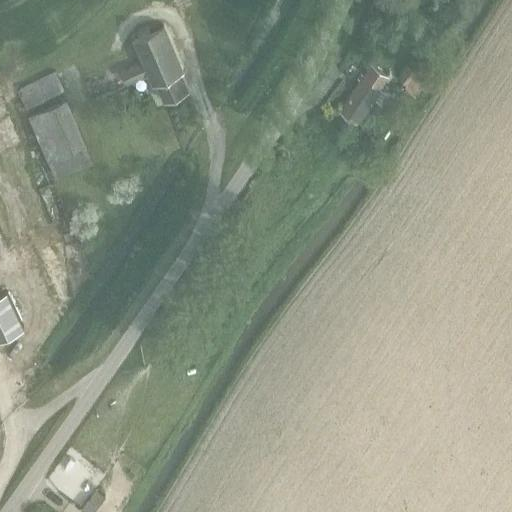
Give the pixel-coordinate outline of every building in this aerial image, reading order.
[(164,100),(188,90),(180,71),(183,70),(163,25),(132,38),(143,62),(121,72),(126,84),(148,74),(153,83),(156,82),(164,100)] [(356,121),(371,98),(383,106),(393,90),(381,83),(388,74),(371,62),(340,110),(356,121)] [(407,64),(398,78),(406,83),(403,88),(416,96),(426,79),(423,76),(424,74),(407,64)] [(54,70),(17,90),(27,109),(64,89),(54,70)] [(28,115),(55,177),(92,162),(67,99),(28,115)] [(23,268),(72,243),(65,229),(16,254),(23,268)] [(6,291),(0,293),(0,338),(24,327),(6,291)] [(98,488),(83,506),(90,511),(93,511),(107,496),(98,488)]
